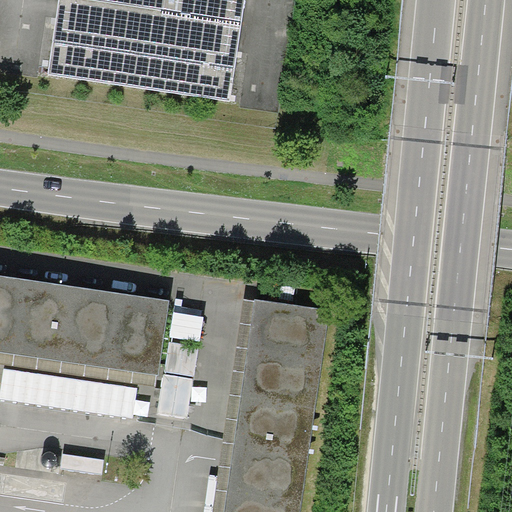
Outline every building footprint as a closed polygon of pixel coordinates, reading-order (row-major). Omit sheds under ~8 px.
[(59,0),(49,72),(229,99),(243,0),(59,0)] [(0,356),(156,379),(167,307),(0,281),(0,356)] [(225,511),(299,511),(326,318),(253,308),(225,511)] [(54,467),(56,464),(56,460),(54,456),(51,454),(47,454),(44,456),(42,459),(42,461),(42,464),(44,467),(47,469),(51,469),(54,467)] [(104,461),(62,455),(60,470),(102,476),(104,461)]
